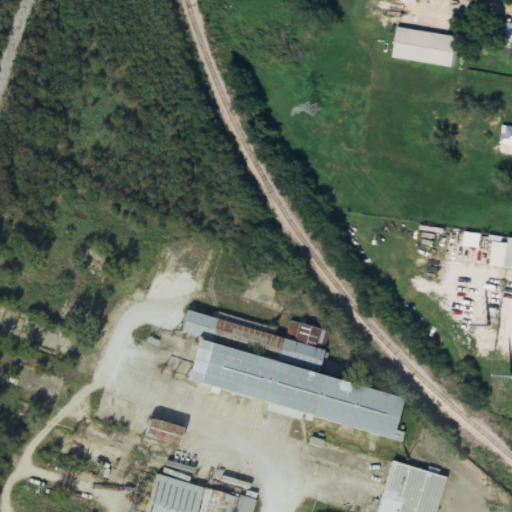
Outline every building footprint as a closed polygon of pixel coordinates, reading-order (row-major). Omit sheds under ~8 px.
[(511,49),(511,24),(502,23),(499,48),(511,49)] [(458,36),(398,28),(394,59),(455,67),(458,36)] [(502,146),(511,145),(511,126),(502,126),(502,146)] [(74,269),(101,281),(112,258),(84,245),(74,269)] [(0,339),(69,361),(76,338),(0,314),(0,339)] [(395,400),(313,380),(324,332),(288,324),(284,339),(183,314),(178,336),(189,339),(177,387),(386,437),(395,400)] [(98,410),(108,416),(120,396),(110,390),(98,410)] [(139,437),(175,449),(181,432),(145,420),(139,437)] [(376,511),(434,511),(444,479),(389,464),(376,511)] [(143,511),(251,511),(254,502),(151,477),(143,511)]
